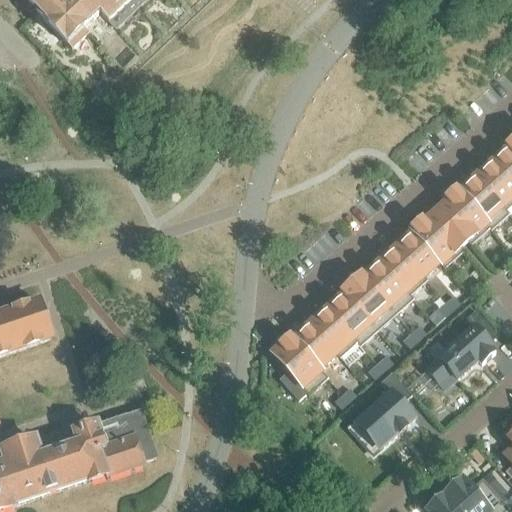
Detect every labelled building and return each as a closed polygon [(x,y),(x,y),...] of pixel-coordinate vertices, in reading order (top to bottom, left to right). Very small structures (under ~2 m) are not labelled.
[(25,0),(26,1),(25,2),(34,12),(34,13),(68,49),(70,47),(72,49),(85,36),(82,32),(100,16),(108,24),(134,0),(25,0)] [(511,153),(506,147),(506,148),(507,150),(499,157),(498,155),(490,163),(511,187),(511,153)] [(483,171),(474,179),(508,218),(509,217),(506,213),(511,207),(511,187),(490,163),(482,170),(483,171)] [(455,193),(491,233),(508,218),(474,179),(458,194),(456,192),(455,193)] [(470,248),(489,232),(490,234),(491,233),(455,193),(455,192),(444,202),(446,204),(438,211),(470,248)] [(423,225),(421,222),(410,232),(411,232),(440,265),(439,266),(444,272),(464,254),(431,217),(423,225)] [(410,233),(411,235),(395,249),(426,284),(427,283),(424,280),(439,266),(440,265),(411,232),(410,233)] [(413,302),(410,299),(426,284),(395,249),(378,264),(412,303),(413,302)] [(500,258),(507,265),(511,260),(511,256),(507,251),(500,258)] [(361,279),(395,318),(412,303),(378,264),(378,265),(377,263),(369,270),(370,272),(361,279)] [(342,294),(377,334),(395,318),(361,279),(361,280),(359,278),(357,277),(350,284),(351,285),(342,294)] [(477,292),(470,284),(462,291),(469,299),(477,292)] [(334,303),(333,302),(325,309),(326,310),(326,311),(360,349),(377,334),(342,294),(341,294),(342,296),(334,303)] [(452,314),(460,307),(453,299),(446,306),(452,314)] [(156,460),(140,413),(126,417),(73,435),(74,437),(66,439),(64,433),(35,442),(1,453),(0,449),(0,358),(51,341),(38,303),(0,316),(0,511),(12,511),(51,499),(50,497),(105,479),(106,481),(143,468),(142,465),(156,460)] [(445,320),(452,314),(446,306),(438,313),(445,320)] [(309,326),(340,361),(356,346),(360,350),(360,349),(326,311),(309,326)] [(474,329),(482,338),(433,380),(446,395),(458,385),(464,391),(485,372),(489,377),(505,362),(502,358),(502,357),(497,351),(506,343),(485,319),(474,329)] [(292,341),(291,342),(319,373),(320,372),(336,358),(339,361),(340,361),(309,326),(292,341)] [(419,330),(411,337),(417,345),(426,337),(419,330)] [(411,337),(402,345),(409,352),(417,345),(411,337)] [(320,372),(319,373),(291,342),(292,341),(290,339),(289,340),(279,349),(281,351),(273,358),(308,399),(328,381),(320,372)] [(376,367),(383,375),(392,367),(386,359),(376,367)] [(383,375),(376,367),(367,376),(374,383),(383,375)] [(373,458),(413,423),(401,408),(411,399),(391,377),(379,387),(387,396),(348,430),(373,458)] [(349,392),(341,399),(348,406),(355,399),(349,392)] [(340,413),(348,406),(341,399),(334,405),(340,413)] [(444,497),(456,511),(508,511),(502,505),(508,500),(493,484),(487,489),(482,483),(471,492),(462,482),(460,483),(444,497)] [(456,511),(444,497),(442,499),(442,498),(426,511),(456,511)]
